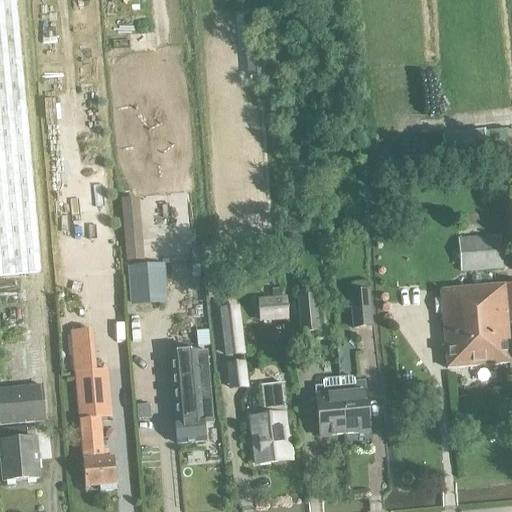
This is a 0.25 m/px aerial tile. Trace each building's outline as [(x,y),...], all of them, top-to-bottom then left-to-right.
[(0,0),(0,277),(41,273),(15,0),(0,0)] [(246,63),(264,62),(261,27),(244,28),(246,63)] [(485,131),(443,136),(446,162),(488,157),(485,131)] [(125,248),(143,247),(139,199),(121,200),(125,248)] [(461,270),(500,267),(498,238),(459,240),(461,270)] [(192,279),(200,278),(200,266),(192,266),(192,279)] [(135,305),(163,303),(161,267),(132,268),(135,305)] [(369,291),(368,284),(353,285),(353,293),(351,293),(354,329),(374,327),(371,291),(369,291)] [(440,298),(434,299),(435,313),(442,313),(446,369),(511,364),(508,323),(511,322),(511,284),(502,285),(481,287),(440,290),(440,298)] [(287,298),(286,290),(263,292),(264,300),(260,300),(261,326),(293,323),(290,298),(287,298)] [(302,336),(322,334),(318,296),(298,297),(302,336)] [(228,361),(249,358),(243,309),(222,311),(228,361)] [(170,355),(176,422),(175,422),(177,445),(206,443),(205,425),(212,424),(206,351),(170,355)] [(102,491),(116,490),(114,459),(103,460),(100,419),(111,418),(107,369),(88,371),(75,372),(85,488),(102,487),(102,491)] [(356,383),(356,380),(352,378),(340,379),(344,435),(369,433),(365,382),(356,383)] [(319,437),(344,435),(340,379),(326,380),(324,383),(324,386),(315,387),(319,437)] [(254,463),(290,460),(288,436),(290,436),(288,419),(286,384),(262,386),(264,414),(250,416),(254,463)] [(0,425),(0,426),(45,422),(41,386),(0,390),(0,425)] [(28,441),(27,429),(0,432),(0,451),(3,483),(37,479),(32,441),(28,441)]
